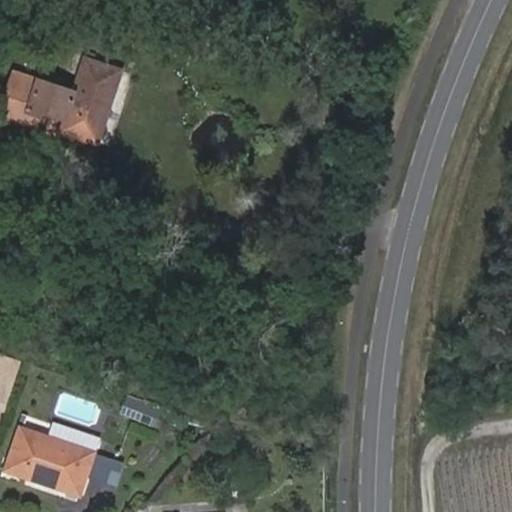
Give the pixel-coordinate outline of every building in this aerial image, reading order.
[(28,112),(41,116),(43,110),(66,117),(61,133),(99,145),(122,72),(94,62),(95,59),(86,55),(74,92),(14,73),(0,115),(0,118),(24,126),(28,112)] [(37,131),(41,116),(28,112),(24,126),(37,131)] [(138,417),(142,405),(132,401),(127,414),(138,417)] [(156,423),(160,410),(142,404),(142,405),(138,417),(156,423)] [(99,439),(58,425),(53,440),(94,454),(99,439)] [(53,440),(22,429),(8,471),(80,496),(94,454),(53,440)] [(124,465),(96,455),(88,477),(117,487),(124,465)]
